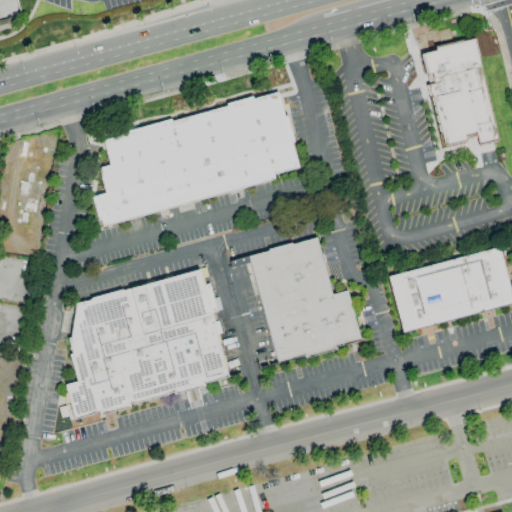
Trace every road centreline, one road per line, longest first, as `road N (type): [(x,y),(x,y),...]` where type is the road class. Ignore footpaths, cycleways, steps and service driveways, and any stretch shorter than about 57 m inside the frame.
road 1 (residential): [(511,382),(40,511)]
road 2 (trunk): [(0,120),(324,29)]
road 3 (trunk): [(303,0),(0,82)]
